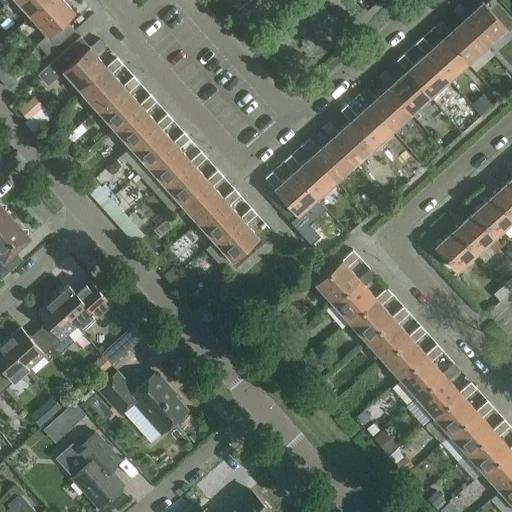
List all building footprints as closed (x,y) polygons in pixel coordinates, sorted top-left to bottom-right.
[(47,0),(15,0),(29,16),(47,0)] [(47,0),(29,16),(46,34),(37,43),(47,54),(75,29),(65,19),(74,11),(74,10),(73,11),(63,0),(47,0)] [(463,19),(487,46),(506,28),(481,1),(480,2),(481,2),(469,14),(459,3),(453,9),(463,19)] [(463,19),(450,31),(441,20),(434,26),(444,36),(468,63),(487,46),(463,19)] [(61,70),(79,90),(106,66),(95,54),(105,44),(100,38),(90,46),(80,35),(36,75),(45,85),(61,70)] [(444,36),(431,47),(422,37),(416,42),(425,53),(449,80),(468,63),(444,36)] [(406,70),(430,96),(449,80),(425,53),(412,64),(403,54),(397,59),(406,70)] [(106,66),(79,90),(96,109),(123,85),(112,72),(122,63),(116,57),(106,66)] [(378,76),(387,86),(412,113),(430,96),(406,70),(394,81),(384,70),(378,76)] [(140,104),(139,103),(128,91),(139,82),(133,76),(123,85),(96,109),(113,128),(140,104)] [(387,86),(375,98),(366,87),(359,93),(369,103),(393,130),(412,113),(387,86)] [(140,104),(113,128),(129,147),(156,123),(156,122),(145,110),(156,100),(150,94),(139,103),(140,104)] [(369,103),(356,115),(347,104),(340,110),(350,120),(374,147),(393,130),(369,103)] [(173,141),(162,129),(172,119),(167,113),(156,122),(156,123),(129,147),(146,165),(173,141)] [(350,120),(337,131),(328,121),(322,126),(331,137),(355,164),(374,147),(350,120)] [(461,131),(443,144),(451,155),(469,142),(461,131)] [(190,160),(179,148),(189,138),(183,132),(173,141),(146,165),(163,184),(190,160)] [(331,137),(318,148),(309,138),(303,143),(312,154),(336,180),(355,164),(331,137)] [(207,179),(195,166),(206,157),(200,151),(190,160),(163,184),(180,203),(207,179)] [(116,191),(143,163),(132,153),(105,180),(116,191)] [(300,165),(290,154),(284,160),(293,170),(294,170),(318,197),(336,180),(312,154),(300,165)] [(224,198),(223,198),(212,185),(223,176),(217,169),(207,179),(180,203),(197,222),(224,198)] [(281,182),(272,171),(265,177),(274,186),(273,187),(298,215),(318,197),(294,170),(293,170),(281,182)] [(492,194),(511,217),(511,179),(510,177),(492,194)] [(240,217),(240,216),(229,204),(239,195),(234,188),(223,198),(224,198),(197,222),(213,241),(240,217)] [(473,211),(495,236),(511,220),(511,217),(492,194),(473,211)] [(111,197),(101,206),(118,224),(128,215),(111,197)] [(0,229),(13,218),(0,203),(0,229)] [(240,217),(213,241),(231,260),(258,235),(258,234),(257,235),(246,223),(256,213),(251,207),(240,216),(240,217)] [(454,228),(476,253),(495,236),(473,211),(454,228)] [(145,234),(128,215),(118,224),(135,243),(145,234)] [(13,218),(0,229),(0,278),(18,262),(11,253),(30,236),(13,218)] [(476,253),(454,228),(434,245),(456,270),(476,253)] [(358,278),(347,266),(359,256),(353,249),(342,259),(342,258),(314,283),(331,302),(358,278)] [(191,274),(205,287),(217,274),(203,261),(191,274)] [(369,268),(358,278),(331,302),(348,321),(375,297),(364,285),(375,275),(369,268)] [(68,283),(52,298),(81,330),(111,304),(91,281),(77,294),(68,283)] [(510,291),(504,284),(493,293),(500,301),(510,291)] [(392,316),(381,304),(392,294),(386,287),(375,297),(348,321),(365,340),(392,316)] [(52,346),(51,346),(58,354),(83,331),(81,330),(52,298),(36,312),(45,322),(37,329),(52,346)] [(409,312),(403,306),(392,316),(365,340),(382,359),(409,335),(408,335),(397,322),(409,312)] [(425,354),(425,353),(414,341),(426,331),(420,325),(408,335),(409,335),(382,359),(398,377),(425,354)] [(52,346),(37,329),(29,336),(20,326),(4,340),(28,367),(51,346),(52,346)] [(28,367),(4,340),(0,343),(0,383),(4,388),(28,367)] [(442,350),(436,343),(425,353),(425,354),(398,377),(415,396),(442,372),(431,360),(442,350)] [(459,391),(448,379),(459,369),(453,362),(442,372),(415,396),(432,415),(459,391)] [(168,385),(155,371),(134,390),(117,371),(98,388),(119,412),(133,400),(161,432),(186,409),(185,407),(185,404),(181,399),(178,399),(166,386),(168,385)] [(476,410),(475,410),(465,398),(476,388),(470,381),(459,391),(432,415),(449,434),(476,410)] [(487,400),(475,410),(476,410),(449,434),(465,453),(492,429),(481,417),(493,406),(487,400)] [(151,451),(164,439),(138,412),(126,424),(151,451)] [(492,429),(465,453),(482,472),(509,448),(498,435),(509,425),(503,419),(492,429)] [(123,484),(109,469),(120,459),(95,431),(65,458),(65,468),(99,505),(123,484)] [(511,478),(511,444),(509,448),(482,472),(499,490),(511,478)] [(511,478),(499,490),(511,504),(511,478)] [(270,511),(250,489),(224,511),(270,511)] [(35,511),(19,493),(7,504),(13,511),(35,511)] [(204,511),(193,500),(179,511),(204,511)]
